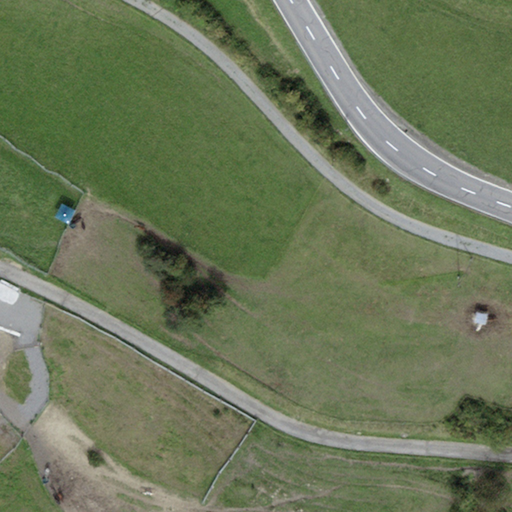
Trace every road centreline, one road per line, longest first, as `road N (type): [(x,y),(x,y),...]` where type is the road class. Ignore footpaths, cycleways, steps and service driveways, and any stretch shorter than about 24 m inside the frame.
road 1 (track): [(511,256),(399,220),(362,198),(223,61),(127,0)]
road 2 (primary): [(290,0),(389,145),(425,170),(511,207)]
